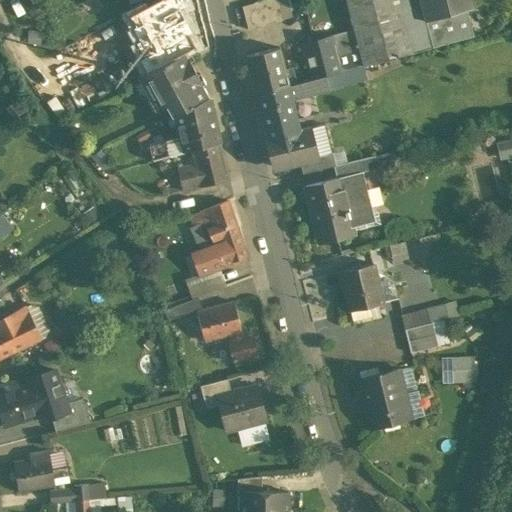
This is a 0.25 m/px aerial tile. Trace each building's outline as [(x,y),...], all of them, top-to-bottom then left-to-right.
[(149,3),(132,12),(128,14),(135,25),(132,27),(139,40),(135,42),(143,56),(139,58),(147,72),(177,56),(185,52),(197,46),(190,34),(193,32),(187,20),(181,8),(187,5),(184,0),(155,0),(150,3),(149,3)] [(129,0),(132,12),(149,3),(148,0),(129,0)] [(278,0),(265,0),(242,6),(249,29),(284,19),(278,0)] [(399,0),(346,0),(359,49),(364,65),(413,52),(399,0)] [(399,0),(413,52),(432,47),(425,20),(420,0),(399,0)] [(420,0),(425,20),(467,9),(474,7),(472,0),(420,0)] [(467,9),(425,20),(432,47),(474,36),(467,9)] [(332,37),(303,45),(313,79),(325,75),(341,71),(337,55),(335,47),(333,38),(332,37)] [(279,47),(247,55),(256,94),(289,85),(279,47)] [(359,49),(337,55),(341,71),(364,65),(359,49)] [(147,72),(138,77),(150,98),(154,96),(159,107),(156,109),(157,111),(168,105),(173,115),(176,113),(210,97),(202,83),(205,81),(201,72),(197,74),(185,52),(177,56),(147,72)] [(341,71),(325,75),(329,87),(367,77),(364,65),(341,71)] [(313,79),(289,85),(292,97),(329,87),(325,75),(313,79)] [(289,85),(256,94),(264,127),(268,126),(294,119),(297,118),(292,97),(289,85)] [(210,97),(191,106),(193,115),(213,110),(210,97)] [(177,113),(176,113),(179,125),(186,123),(184,117),(193,115),(191,106),(177,113)] [(193,115),(184,117),(186,123),(179,125),(181,135),(185,151),(191,150),(191,149),(220,141),(213,110),(193,115)] [(294,119),(268,126),(271,137),(265,138),(272,168),(300,162),(319,157),(318,156),(311,126),(296,130),(294,119)] [(181,135),(155,143),(160,158),(185,151),(181,135)] [(220,141),(191,149),(191,150),(195,164),(178,168),(183,191),(230,179),(220,141)] [(500,156),(511,154),(511,141),(499,143),(500,156)] [(332,153),(318,156),(319,157),(300,162),(303,173),(330,166),(327,155),(332,154),(332,153)] [(377,155),(359,159),(362,172),(380,167),(377,155)] [(359,159),(334,166),(337,177),(359,172),(362,172),(359,159)] [(337,177),(306,185),(319,239),(352,230),(349,217),(352,213),(368,209),(359,172),(337,177)] [(248,255),(229,200),(200,212),(210,233),(216,245),(225,264),(248,255)] [(369,209),(352,213),(349,217),(352,230),(380,223),(376,207),(368,209),(369,209)] [(210,233),(200,212),(190,216),(200,238),(210,233)] [(0,233),(10,225),(2,214),(0,215),(0,233)] [(225,264),(216,245),(192,255),(200,273),(219,266),(225,264)] [(366,307),(383,303),(373,263),(339,271),(343,288),(345,288),(350,311),(366,307)] [(227,286),(219,266),(200,273),(186,278),(193,299),(199,296),(227,286)] [(198,311),(204,309),(199,296),(193,299),(165,309),(168,320),(198,311)] [(240,331),(243,331),(235,301),(204,309),(198,311),(206,341),(232,333),(240,331)] [(29,305),(0,319),(0,358),(45,336),(49,329),(38,306),(29,305)] [(366,307),(350,311),(354,325),(370,321),(366,307)] [(406,329),(430,323),(426,309),(402,316),(406,329)] [(430,323),(406,329),(411,352),(438,345),(433,323),(430,323)] [(240,331),(232,333),(233,340),(229,341),(234,361),(260,355),(254,334),(242,337),(240,331)] [(459,381),(475,380),(474,358),(458,359),(459,381)] [(370,429),(412,418),(406,396),(399,367),(358,378),(370,429)] [(0,392),(0,409),(5,426),(40,415),(41,420),(51,417),(69,411),(66,403),(55,369),(27,378),(29,383),(20,386),(0,392)] [(0,391),(0,392),(20,386),(18,378),(0,384),(0,391)] [(218,395),(232,391),(228,378),(201,385),(206,407),(220,403),(218,395)] [(239,427),(267,420),(257,385),(232,391),(218,395),(220,403),(227,430),(239,427)] [(406,396),(412,418),(426,415),(420,392),(406,396)] [(69,411),(51,417),(56,430),(91,421),(83,397),(66,403),(69,411)] [(271,439),(267,420),(239,427),(244,446),(271,439)] [(49,450),(30,453),(31,459),(15,462),(20,491),(54,485),(51,466),(49,450)] [(51,466),(54,485),(68,483),(65,464),(51,466)] [(243,490),(262,490),(262,475),(237,478),(238,491),(243,490)] [(89,484),(74,486),(75,488),(76,501),(90,499),(89,484)] [(75,488),(50,491),(51,503),(76,501),(75,488)] [(243,511),(286,511),(287,491),(262,490),(243,490),(243,511)] [(91,511),(90,499),(76,501),(77,511),(91,511)]
